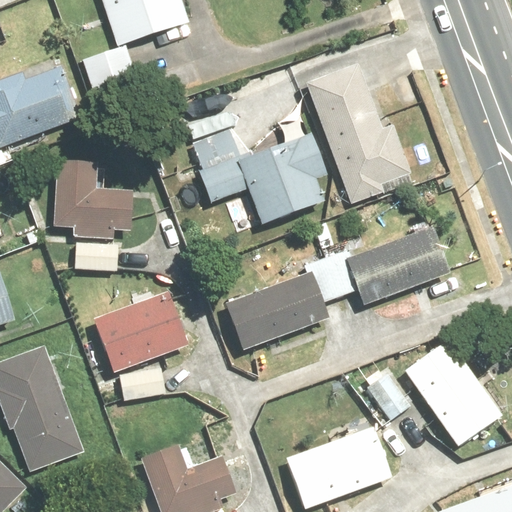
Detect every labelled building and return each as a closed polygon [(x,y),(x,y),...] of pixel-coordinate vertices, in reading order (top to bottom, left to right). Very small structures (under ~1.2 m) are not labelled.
[(181,0),(95,0),(112,51),(190,25),(181,0)] [(0,83),(0,146),(82,115),(60,60),(0,83)] [(305,88),(345,204),(411,181),(391,123),(378,128),(358,70),(305,88)] [(234,124),(184,141),(205,204),(242,192),(254,227),(330,201),(306,131),(243,152),(234,124)] [(130,162),(51,160),(49,238),(128,240),(130,162)] [(342,265),(359,308),(446,274),(429,231),(342,265)] [(119,243),(72,241),(72,271),(118,272),(119,243)] [(337,261),(216,308),(235,356),(324,322),(318,305),(349,293),(337,261)] [(0,272),(0,325),(16,320),(0,272)] [(162,291),(87,322),(109,373),(184,342),(162,291)] [(443,338),(398,372),(457,448),(501,415),(443,338)] [(44,348),(0,363),(0,407),(22,472),(80,453),(44,348)] [(159,365),(114,374),(120,404),(165,395),(159,365)] [(386,374),(365,390),(389,420),(409,404),(386,374)] [(367,423),(276,459),(297,511),(300,511),(389,477),(367,423)] [(179,441),(138,451),(152,511),(202,511),(235,504),(225,458),(185,467),(179,441)] [(0,468),(0,511),(5,511),(25,493),(0,468)] [(511,511),(511,481),(432,511),(511,511)]
